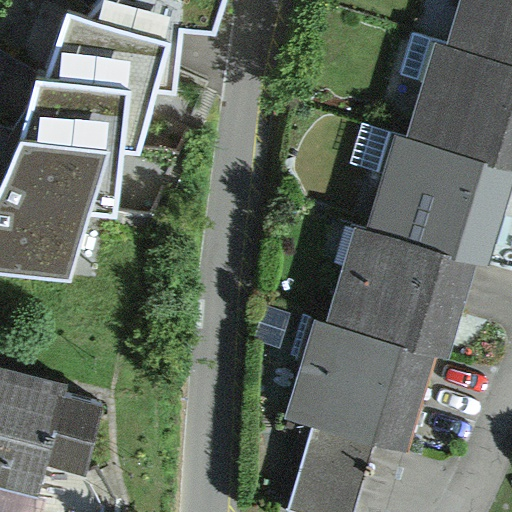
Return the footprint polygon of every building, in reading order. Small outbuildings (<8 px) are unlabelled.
[(214,25),(221,0),(96,0),(92,6),(68,1),(51,66),(37,64),(22,124),(0,173),(0,267),(69,276),(85,211),(112,214),(120,153),(135,156),(151,89),(173,91),(178,22),(214,25)] [(511,0),(458,0),(444,47),(511,68),(511,0)] [(431,43),(402,137),(511,172),(511,68),(444,47),(431,43)] [(392,134),(362,228),(478,264),(486,267),(511,185),(511,172),(402,137),(392,134)] [(353,226),(323,324),(436,357),(448,361),(478,264),(362,228),(353,226)] [(281,419),(310,427),(371,445),(407,455),(436,357),(323,324),(309,319),(281,419)] [(0,479),(38,489),(47,453),(83,462),(101,394),(57,383),(61,369),(0,353),(0,479)] [(352,511),(371,445),(310,427),(286,511),(352,511)]
